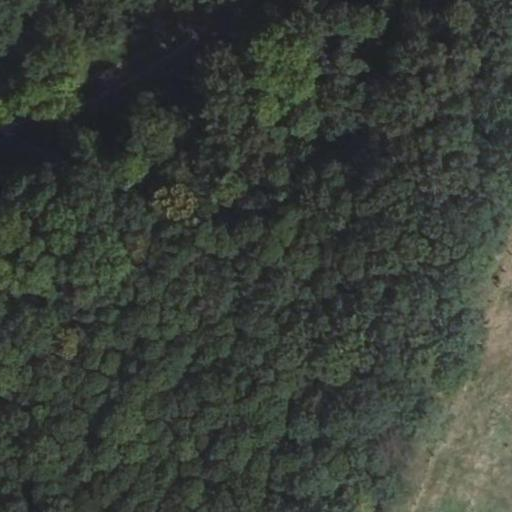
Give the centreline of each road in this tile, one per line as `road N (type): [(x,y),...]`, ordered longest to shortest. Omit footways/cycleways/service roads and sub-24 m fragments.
road 1 (track): [(397,511),(511,210)]
road 2 (secondary): [(0,123),(163,49),(218,0)]
